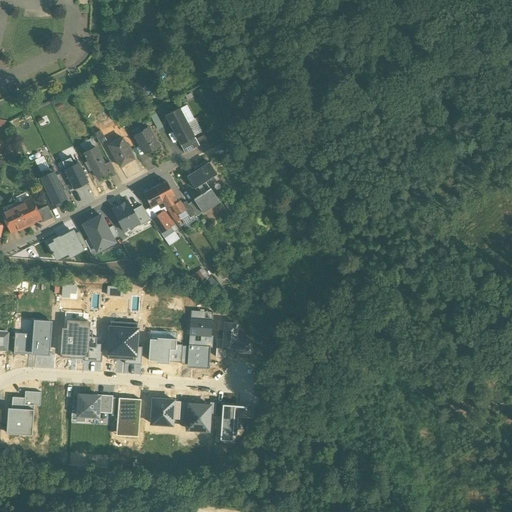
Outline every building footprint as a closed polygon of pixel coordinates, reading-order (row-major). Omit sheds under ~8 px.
[(179,108),(165,116),(173,131),(187,123),(179,108)] [(158,117),(153,120),(158,130),(163,127),(158,117)] [(187,123),(173,131),(180,145),(195,138),(187,123)] [(143,131),(135,136),(145,155),(158,147),(148,128),(143,131)] [(107,142),(101,131),(94,134),(100,145),(107,142)] [(203,136),(196,140),(199,146),(206,142),(203,136)] [(123,138),(108,146),(120,167),(134,159),(129,150),(127,146),(123,138)] [(195,138),(180,145),(182,148),(196,140),(195,138)] [(90,139),(81,145),(84,149),(93,144),(90,139)] [(196,140),(182,148),(185,154),(199,146),(196,140)] [(105,166),(96,148),(85,154),(97,179),(108,173),(109,173),(105,166)] [(202,194),(194,200),(202,213),(203,213),(219,202),(211,189),(210,189),(205,182),(217,174),(209,163),(207,164),(205,162),(194,169),(196,171),(187,177),(194,189),(197,187),(202,194)] [(116,174),(110,163),(105,166),(109,173),(108,173),(110,177),(116,174)] [(78,164),(65,171),(74,189),(87,182),(78,164)] [(41,172),(43,178),(51,174),(49,168),(41,172)] [(61,201),(66,199),(54,173),(51,174),(43,178),(42,178),(48,193),(54,204),(61,201)] [(165,182),(155,188),(164,205),(168,203),(166,200),(172,197),(173,197),(165,182)] [(155,188),(143,194),(150,208),(152,207),(154,206),(156,209),(160,207),(164,205),(155,188)] [(54,204),(48,193),(43,195),(49,210),(55,208),(54,204)] [(177,203),(172,197),(166,200),(168,203),(164,205),(167,209),(172,207),(177,204),(177,203)] [(31,199),(17,206),(26,226),(40,219),(37,211),(31,199)] [(202,213),(194,200),(189,204),(197,216),(202,213)] [(127,201),(111,209),(124,232),(140,224),(132,210),(127,201)] [(181,205),(179,202),(177,203),(177,204),(172,207),(173,209),(180,219),(181,220),(187,216),(188,216),(181,205)] [(196,217),(186,202),(181,205),(188,216),(187,216),(190,221),(196,217)] [(141,205),(132,210),(140,224),(140,225),(151,219),(141,205)] [(17,206),(2,213),(11,233),(26,226),(17,206)] [(47,206),(41,209),(47,220),(53,217),(47,206)] [(41,209),(37,211),(40,219),(41,222),(47,220),(41,209)] [(173,209),(168,211),(175,222),(180,219),(173,209)] [(170,220),(164,211),(161,213),(167,222),(170,220)] [(167,222),(161,213),(151,220),(160,233),(170,227),(167,222)] [(89,238),(94,248),(95,251),(113,242),(112,239),(107,229),(100,215),(82,224),(89,238)] [(107,229),(112,239),(118,236),(113,226),(107,229)] [(170,227),(160,233),(163,237),(173,231),(172,229),(170,227)] [(68,256),(82,249),(75,235),(72,230),(52,241),(53,242),(47,245),(55,259),(67,253),(68,256)] [(80,232),(75,235),(82,249),(88,246),(85,241),(80,232)] [(89,238),(85,241),(88,246),(90,250),(94,248),(89,238)] [(62,284),(61,297),(69,297),(69,292),(75,293),(76,285),(62,284)] [(123,288),(106,287),(106,295),(122,296),(123,288)] [(195,347),(194,365),(199,366),(199,369),(209,370),(210,348),(212,348),(213,336),(211,336),(212,320),(190,319),(188,347),(195,347)] [(30,353),(48,355),(51,322),(32,320),(32,321),(31,335),(30,353)] [(85,357),(88,358),(89,348),(96,349),(97,345),(97,337),(92,337),(93,332),(88,331),(88,321),(68,320),(68,330),(63,330),(61,358),(71,359),(72,355),(77,356),(77,357),(85,357)] [(124,361),(135,361),(136,347),(138,324),(110,322),(108,360),(124,361)] [(236,325),(225,324),(224,340),(223,351),(225,351),(251,353),(252,341),(235,340),(236,325)] [(0,349),(7,350),(9,333),(0,332),(0,349)] [(30,353),(31,335),(14,334),(13,352),(30,353)] [(155,364),(168,365),(168,362),(169,350),(175,350),(176,345),(176,339),(157,338),(157,340),(149,340),(148,361),(155,362),(155,364)] [(217,340),(216,357),(225,358),(225,351),(223,351),(224,340),(217,340)] [(84,362),(101,363),(102,345),(97,345),(96,349),(89,348),(88,358),(85,357),(84,362)] [(168,362),(181,363),(182,346),(182,345),(176,345),(175,350),(169,350),(168,362)] [(182,346),(181,363),(181,364),(194,365),(195,347),(188,347),(182,346)] [(124,364),(141,365),(142,348),(136,347),(135,361),(124,361),(124,364)] [(25,398),(25,405),(34,406),(40,407),(41,393),(25,392),(25,398)] [(99,414),(100,397),(79,396),(78,412),(78,417),(86,417),(99,418),(99,414)] [(99,414),(112,414),(113,398),(100,397),(99,414)] [(6,435),(32,436),(34,406),(25,405),(25,398),(14,398),(13,409),(8,409),(6,435)] [(120,399),(113,398),(112,414),(119,415),(120,399)] [(141,400),(120,399),(119,415),(118,435),(138,436),(141,400)] [(153,400),(151,424),(151,425),(172,426),(173,420),(174,402),(174,401),(153,400)] [(179,421),(181,405),(181,403),(174,402),(173,420),(179,421)] [(188,405),(181,405),(179,421),(187,422),(188,407),(188,405)] [(239,405),(239,408),(238,418),(253,419),(254,406),(239,405)] [(235,406),(223,406),(221,441),(233,442),(233,437),(237,437),(238,418),(239,408),(235,407),(235,406)] [(210,408),(188,407),(187,422),(186,434),(208,436),(210,408)] [(72,411),(72,422),(85,423),(86,417),(78,417),(78,412),(72,411)] [(12,462),(13,450),(0,449),(0,464),(7,465),(8,461),(12,462)]
